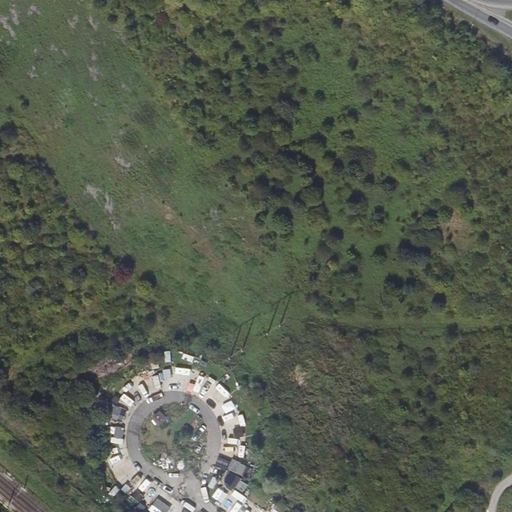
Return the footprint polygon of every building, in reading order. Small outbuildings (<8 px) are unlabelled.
[(211,392),(222,402),(231,392),(220,383),(211,392)] [(123,421),(128,409),(114,404),(109,416),(123,421)] [(161,412),(154,417),(160,425),(167,420),(161,412)] [(234,458),(229,467),(242,474),(247,465),(234,458)] [(226,482),(244,491),(248,482),(231,473),(226,482)]
